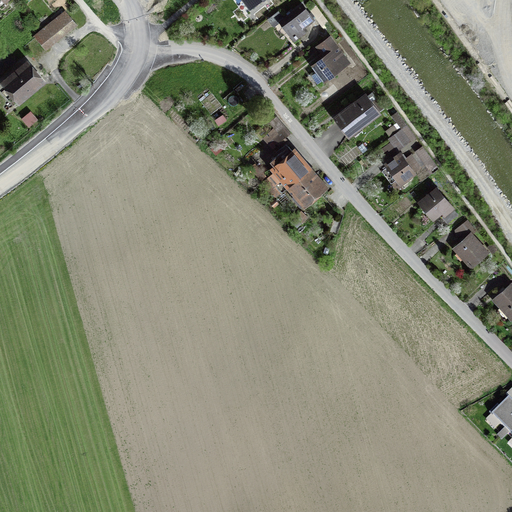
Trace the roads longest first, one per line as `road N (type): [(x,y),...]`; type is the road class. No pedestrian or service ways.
road 1 (residential): [(511,360),(380,227),(248,74),(191,51),(138,62)]
road 2 (track): [(511,263),(319,0)]
road 3 (tertiary): [(138,62),(0,182)]
